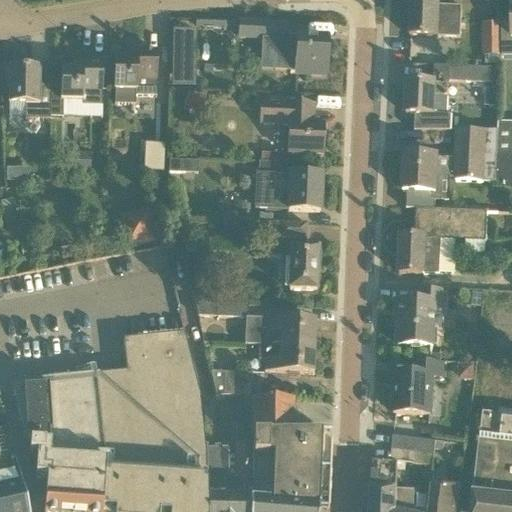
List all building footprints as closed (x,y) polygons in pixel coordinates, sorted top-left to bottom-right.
[(459,38),(460,29),(461,8),(411,5),(409,37),(437,38),(447,38),(459,38)] [(511,7),(511,22),(501,22),(501,24),(500,57),(511,57),(511,7)] [(285,43),(285,41),(285,25),(263,24),(263,25),(245,24),(245,38),(262,39),(262,41),(273,42),(284,43),(285,43)] [(484,57),(490,57),(500,57),(501,24),(484,24),(484,57)] [(327,42),(285,41),(285,43),(284,43),(283,51),(282,71),(296,71),(296,73),(311,74),(311,68),(325,69),(327,42)] [(156,99),(157,53),(126,52),(126,60),(115,60),(114,93),(134,93),(134,98),(156,99)] [(102,94),(102,64),(72,63),(72,71),(60,71),(60,89),(50,89),(50,119),(63,119),(63,102),(82,103),(82,107),(101,107),(102,94)] [(498,89),(499,69),(490,69),(459,67),(458,82),(493,84),(493,89),(498,89)] [(49,92),(38,92),(38,71),(9,70),(8,105),(25,106),(24,117),(24,121),(50,121),(50,119),(50,89),(50,88),(49,88),(49,92)] [(407,83),(406,115),(415,116),(414,134),(450,132),(451,117),(447,116),(448,86),(434,85),(434,84),(407,83)] [(498,91),(485,91),(485,108),(498,108),(498,91)] [(183,110),(194,113),(197,101),(186,98),(183,110)] [(287,106),(260,104),(259,125),(289,127),(287,155),(321,157),(323,127),(312,126),(313,106),(287,105),(287,106)] [(511,123),(498,123),(498,132),(496,132),(495,136),(489,183),(494,183),(493,189),(511,190),(511,123)] [(489,183),(495,136),(496,132),(458,132),(458,139),(457,159),(437,159),(437,157),(404,156),(404,174),(401,174),(400,188),(403,188),(403,193),(423,194),(435,195),(436,177),(454,178),(455,182),(489,183)] [(144,157),(143,172),(163,173),(164,145),(156,145),(144,144),(144,157)] [(67,157),(67,174),(79,175),(79,157),(67,157)] [(168,174),(181,174),(181,162),(169,161),(168,174)] [(5,183),(16,183),(16,170),(6,170),(5,183)] [(255,174),(254,210),(288,211),(288,212),(319,214),(321,177),(290,176),(289,196),(272,195),(273,175),(255,174)] [(12,197),(0,199),(0,204),(4,223),(17,220),(12,197)] [(118,215),(125,248),(159,241),(152,208),(118,215)] [(487,243),(488,213),(416,210),(415,239),(441,240),(441,241),(455,242),(487,243)] [(279,224),(279,226),(279,238),(297,239),(306,239),(307,225),(287,224),(279,224)] [(454,275),(456,268),(456,261),(455,254),(455,242),(441,241),(441,240),(415,239),(401,238),(399,275),(424,276),(439,276),(439,274),(454,275)] [(306,250),(296,250),(290,249),(289,291),(316,292),(317,250),(306,250)] [(445,315),(446,292),(421,291),(420,304),(401,303),(401,316),(398,316),(396,346),(433,348),(434,315),(445,315)] [(247,319),(247,306),(195,305),(198,317),(247,319)] [(267,321),(266,333),(265,347),(275,348),(313,349),(314,323),(267,321)] [(96,377),(100,415),(105,456),(101,511),(207,511),(204,450),(203,442),(199,399),(183,335),(123,341),(126,373),(96,377)] [(312,376),(313,349),(275,348),(265,347),(259,346),(258,362),(265,362),(264,373),(312,376)] [(430,362),(415,362),(414,376),(398,375),(397,385),(395,385),(394,415),(430,415),(431,376),(441,376),(441,362),(430,362)] [(458,375),(465,381),(474,381),(474,365),(458,365),(458,375)] [(224,396),(252,395),(251,375),(224,373),(224,396)] [(101,511),(105,456),(96,377),(12,386),(24,438),(31,439),(31,445),(29,445),(28,456),(36,457),(34,479),(46,480),(43,511),(101,511)] [(252,435),(293,435),(293,401),(252,402),(252,408),(252,435)] [(228,450),(210,450),(204,450),(207,511),(248,511),(252,435),(252,408),(231,408),(231,427),(235,427),(235,453),(228,454),(228,450)] [(511,511),(511,413),(499,412),(498,417),(483,415),(480,443),(474,495),(472,495),(470,511),(511,511)] [(27,511),(21,484),(8,431),(0,432),(0,511),(27,511)] [(293,435),(252,435),(248,511),(317,511),(318,511),(328,511),(330,447),(319,446),(319,435),(293,435)] [(443,451),(444,444),(393,438),(392,451),(414,454),(434,456),(435,451),(443,451)] [(433,467),(434,456),(414,454),(412,465),(433,467)] [(397,491),(397,484),(398,464),(372,462),(369,511),(394,511),(397,491)] [(457,511),(458,511),(460,490),(430,487),(427,511),(457,511)] [(416,511),(413,511),(414,493),(397,491),(394,511),(416,511)]
